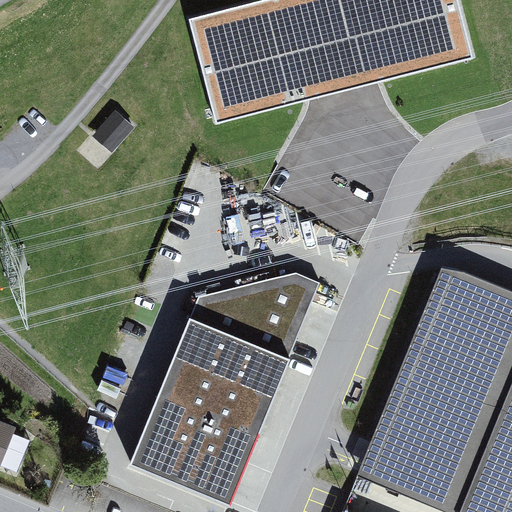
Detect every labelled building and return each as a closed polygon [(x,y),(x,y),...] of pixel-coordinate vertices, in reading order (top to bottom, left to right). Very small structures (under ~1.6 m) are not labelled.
[(458,0),(257,0),(188,18),(215,123),(473,58),(458,0)] [(117,112),(94,137),(112,153),(135,128),(117,112)] [(275,207),(244,215),(251,242),(282,233),(275,207)] [(363,474),(454,511),(511,511),(511,286),(452,261),(363,474)] [(134,464),(232,502),(316,291),(289,281),(193,305),(134,464)] [(0,474),(11,479),(27,440),(0,426),(0,474)]
